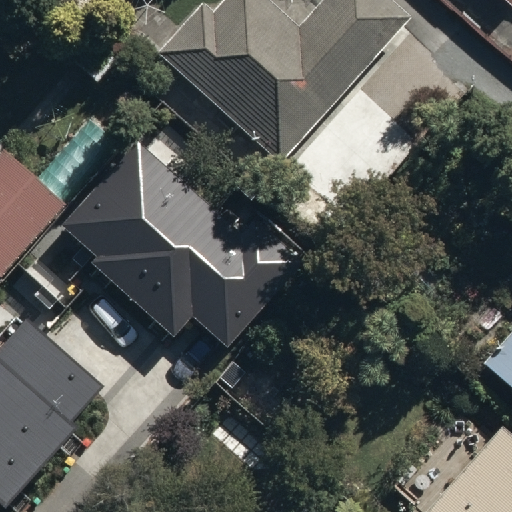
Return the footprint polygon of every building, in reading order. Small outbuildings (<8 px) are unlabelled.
[(152,68),(281,185),(415,38),(372,0),(338,0),(297,46),(246,0),(238,0),(213,28),(199,16),(152,68)] [(140,148),(65,230),(98,259),(91,266),(177,343),(195,323),(229,354),(306,269),(256,224),(242,240),(140,148)] [(0,289),(59,225),(0,172),(0,289)] [(0,506),(3,504),(10,511),(78,436),(70,429),(105,391),(27,320),(0,349),(0,506)] [(511,357),(489,383),(511,403),(511,357)] [(511,511),(511,457),(503,449),(445,511),(511,511)]
